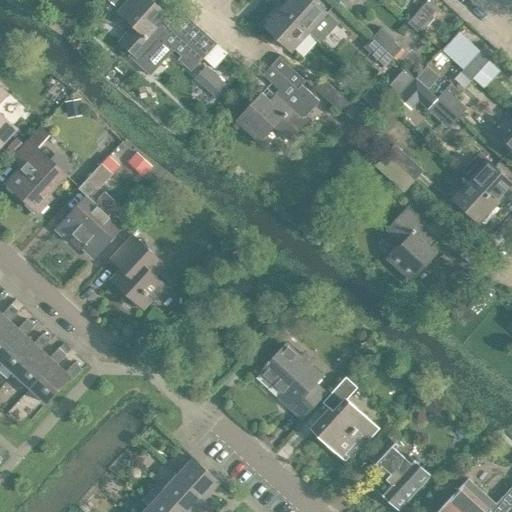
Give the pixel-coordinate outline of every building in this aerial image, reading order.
[(177,23),(151,0),(128,0),(118,12),(133,26),(119,41),(132,52),(129,56),(150,75),(174,49),(181,56),(178,59),(191,71),(216,43),(185,14),(177,23)] [(327,12),(313,0),(287,0),(282,7),(309,32),(327,12)] [(427,1),(407,22),(417,31),(436,10),(427,1)] [(282,7),(264,26),(292,51),(309,32),(282,7)] [(380,29),(372,38),(393,57),(401,48),(380,29)] [(393,57),(372,38),(363,47),(385,66),(393,57)] [(490,59),(481,50),(461,71),(471,80),(490,59)] [(305,81),(279,56),(262,74),(280,90),(270,101),(261,93),(236,120),(259,141),(274,126),(289,140),(310,117),(306,114),(318,100),(302,85),(305,81)] [(206,65),(195,78),(214,96),(226,83),(206,65)] [(427,65),(415,78),(428,89),(439,76),(427,65)] [(350,104),(322,77),(313,87),(342,113),(350,104)] [(406,88),(398,96),(410,107),(419,98),(429,106),(437,97),(428,89),(415,78),(406,88)] [(0,145),(16,128),(15,127),(11,131),(0,120),(0,100),(8,92),(0,85),(0,145)] [(370,87),(362,96),(381,113),(389,104),(370,87)] [(446,88),(437,97),(458,117),(467,108),(446,88)] [(458,117),(437,97),(429,106),(450,126),(458,117)] [(81,99),(65,102),(67,113),(83,111),(81,99)] [(96,141),(110,153),(123,138),(109,126),(96,141)] [(5,182),(39,213),(54,197),(50,194),(68,175),(67,174),(63,178),(46,163),(50,158),(38,148),(50,135),(40,127),(24,144),(12,157),(20,166),(5,182)] [(511,132),(503,142),(511,149),(511,132)] [(16,137),(4,151),(12,157),(24,144),(16,137)] [(129,159),(137,148),(125,139),(117,149),(129,159)] [(423,170),(395,144),(386,153),(415,180),(423,170)] [(136,151),(128,161),(143,174),(151,165),(136,151)] [(511,187),(511,181),(480,152),(462,172),(470,179),(497,204),(511,187)] [(415,180),(386,153),(375,165),(404,192),(415,180)] [(107,156),(101,163),(112,173),(118,166),(107,156)] [(78,188),(90,198),(112,173),(101,163),(78,188)] [(497,204),(470,179),(452,198),(479,223),(497,204)] [(111,213),(108,215),(97,205),(95,208),(85,199),(57,229),(58,230),(62,226),(72,236),(74,234),(84,243),(82,245),(84,247),(85,247),(94,256),(123,225),(123,222),(113,212),(111,213)] [(428,226),(408,207),(387,229),(402,243),(388,259),(411,280),(436,253),(428,245),(437,234),(455,250),(463,241),(437,216),(428,226)] [(107,262),(108,263),(115,255),(124,263),(123,264),(124,265),(112,278),(111,277),(110,278),(144,310),(145,309),(144,308),(165,285),(166,286),(167,285),(156,275),(165,265),(166,265),(132,233),(131,234),(132,235),(107,262)] [(0,311),(0,324),(6,317),(9,320),(18,311),(11,304),(2,314),(0,311)] [(6,317),(0,324),(0,356),(22,332),(25,335),(34,325),(27,318),(18,328),(9,320),(6,317)] [(25,335),(22,332),(0,356),(0,360),(14,373),(38,346),(41,349),(50,340),(43,333),(34,343),(25,335)] [(260,373),(283,394),(279,398),(302,419),(326,392),(316,383),(323,376),(287,343),(260,373)] [(50,357),(41,349),(38,346),(14,373),(29,388),(54,361),(57,364),(66,354),(58,347),(50,357)] [(57,364),(54,361),(29,388),(46,403),(70,376),(73,379),(82,369),(74,362),(66,372),(57,364)] [(330,420),(318,433),(330,443),(328,445),(336,453),(338,451),(345,457),(348,454),(353,459),(369,440),(366,438),(376,427),(366,419),(368,417),(359,409),(358,411),(346,400),(358,387),(346,376),(323,402),(332,410),(326,416),(330,420)] [(367,457),(379,467),(380,466),(390,475),(376,490),(398,510),(431,474),(409,454),(406,457),(396,448),(399,445),(388,435),(367,457)] [(219,482),(193,457),(177,474),(204,499),(201,502),(211,511),(218,503),(208,494),(219,482)] [(195,511),(194,510),(201,502),(204,499),(177,474),(163,490),(187,511),(195,511)] [(506,511),(510,508),(500,499),(490,509),(464,485),(463,483),(436,511),(506,511)] [(511,486),(500,499),(510,508),(511,505),(511,486)] [(187,511),(163,490),(148,506),(155,511),(187,511)]
